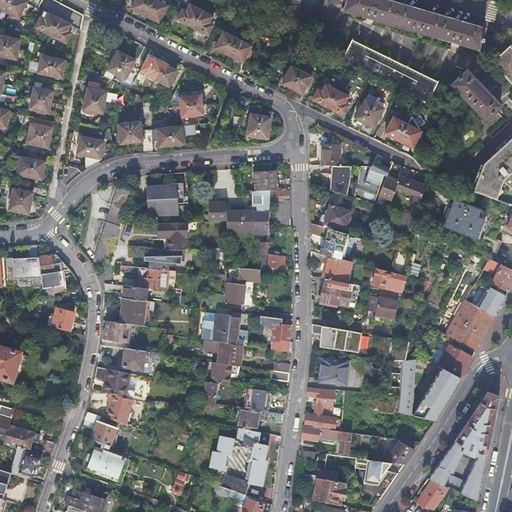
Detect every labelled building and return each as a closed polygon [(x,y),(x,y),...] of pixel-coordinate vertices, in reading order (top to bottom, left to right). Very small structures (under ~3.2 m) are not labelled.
[(0,0),(0,8),(18,18),(25,3),(31,5),(33,0),(0,0)] [(34,27),(65,43),(70,33),(66,31),(69,25),(79,31),(81,25),(83,15),(53,0),(40,0),(36,8),(43,12),(34,27)] [(140,13),(148,17),(153,20),(158,22),(166,6),(154,0),(134,0),(130,8),(134,10),(140,13)] [(385,0),(345,0),(343,10),(477,49),(483,28),(385,0)] [(185,11),(181,9),(176,19),(181,22),(199,31),(206,35),(212,25),(208,23),(211,16),(189,5),(185,11)] [(224,53),(232,57),(241,62),(244,57),(247,58),(250,51),(248,50),(250,46),(222,32),(214,48),(219,51),(224,53)] [(19,39),(0,35),(0,56),(15,59),(19,39)] [(133,41),(124,36),(116,51),(125,55),(133,41)] [(437,80),(352,39),(351,38),(340,61),(426,103),(437,80)] [(491,62),(511,85),(511,84),(511,49),(508,46),(491,62)] [(125,55),(116,51),(106,70),(124,79),(134,60),(125,55)] [(64,60),(40,56),(37,73),(60,78),(64,60)] [(168,86),(175,70),(172,68),(158,61),(154,59),(146,75),(168,86)] [(308,83),(310,79),(308,78),(310,76),(290,66),(289,68),(287,67),(285,71),(287,72),(281,83),(284,85),(297,91),(301,93),(306,82),(308,83)] [(484,120),(500,106),(465,70),(450,84),(484,120)] [(343,103),(346,96),(335,90),(324,85),(321,91),(317,89),(312,99),(315,101),(334,111),(342,115),(347,105),(343,103)] [(89,113),(89,111),(101,113),(105,92),(94,89),(94,87),(90,86),(89,88),(86,88),(82,110),(85,110),(85,112),(89,113)] [(335,90),(346,96),(349,92),(338,86),(335,90)] [(33,87),(31,98),(49,102),(52,91),(49,91),(49,88),(45,88),(45,90),(33,87)] [(239,95),(231,91),(227,104),(234,107),(239,95)] [(181,117),(202,114),(200,95),(178,97),(181,117)] [(376,97),(373,103),(381,108),(383,104),(377,101),(378,98),(376,97)] [(47,113),(49,103),(49,102),(31,98),(28,109),(40,111),(40,113),(44,114),(44,112),(47,113)] [(381,108),(373,103),(364,99),(354,118),(358,120),(367,124),(372,127),(382,108),(381,108)] [(151,113),(149,101),(138,102),(140,115),(151,113)] [(0,127),(5,128),(8,111),(0,108),(0,127)] [(266,139),(269,117),(250,114),(246,135),(266,139)] [(388,135),(393,138),(401,142),(406,144),(411,147),(419,131),(392,117),(383,133),(388,135)] [(143,134),(141,134),(139,121),(117,124),(118,137),(116,137),(117,141),(119,141),(119,144),(141,141),(141,138),(143,138),(143,134)] [(51,128),(30,124),(26,143),(47,148),(51,128)] [(182,144),(180,126),(171,127),(172,136),(167,137),(168,145),(182,144)] [(156,129),(158,147),(168,145),(167,137),(172,136),(171,127),(156,129)] [(80,137),(76,154),(100,159),(103,142),(80,137)] [(511,139),(510,138),(490,158),(486,162),(479,173),(472,192),(500,201),(511,204),(511,139)] [(322,165),(331,166),(340,166),(339,145),(321,145),(322,165)] [(44,162),(20,157),(16,174),(40,179),(44,162)] [(387,169),(371,162),(369,166),(368,166),(362,181),(375,187),(380,176),(384,177),(385,175),(385,174),(387,169)] [(322,165),(312,165),(312,174),(331,174),(331,166),(322,165)] [(387,169),(385,174),(393,177),(396,171),(388,167),(387,169)] [(342,170),(337,183),(352,189),(357,176),(342,170)] [(255,172),(256,192),(271,191),(277,190),(275,171),(255,172)] [(411,197),(407,215),(414,217),(420,188),(397,178),(394,185),(392,191),(404,196),(405,194),(411,197)] [(325,184),(309,180),(309,187),(333,194),(335,189),(325,186),(325,184)] [(389,191),(391,192),(392,191),(394,185),(382,180),(375,197),(385,201),(389,191)] [(171,185),(146,187),(147,216),(184,214),(183,183),(171,183),(171,185)] [(106,264),(112,247),(119,225),(119,224),(131,190),(118,186),(93,259),(96,267),(104,270),(105,266),(106,264)] [(32,193),(12,189),(8,210),(27,214),(32,193)] [(225,221),(225,232),(251,232),(268,232),(268,228),(271,193),(271,191),(256,192),(253,192),(253,212),(251,212),(251,211),(225,212),(225,221)] [(271,193),(268,228),(290,227),(289,192),(271,193)] [(450,200),(441,228),(474,238),(480,219),(475,217),(477,209),(450,200)] [(511,204),(500,201),(492,219),(511,229),(511,204)] [(208,204),(208,222),(225,221),(225,212),(225,203),(208,204)] [(321,215),(317,226),(331,230),(332,226),(345,229),(350,211),(329,204),(326,214),(323,214),(321,215)] [(397,214),(392,228),(406,232),(410,219),(397,214)] [(165,223),(164,248),(185,249),(185,223),(165,223)] [(317,226),(310,223),(309,232),(324,237),(321,252),(309,248),(309,252),(339,260),(347,235),(331,230),(317,226)] [(266,271),(266,278),(281,279),(281,274),(285,274),(285,267),(281,267),(282,258),(267,257),(266,254),(267,243),(259,243),(259,254),(257,270),(264,270),(264,271),(266,271)] [(38,257),(37,246),(30,246),(30,258),(5,261),(5,285),(13,285),(12,281),(30,279),(31,284),(35,288),(41,288),(40,287),(40,274),(38,261),(38,257)] [(144,248),(128,247),(129,259),(144,259),(144,262),(149,263),(148,270),(168,272),(169,264),(171,265),(172,262),(176,262),(184,263),(185,250),(164,251),(163,251),(144,248)] [(217,252),(216,276),(225,277),(225,269),(225,252),(217,252)] [(350,263),(339,260),(309,252),(309,259),(324,264),(320,279),(322,279),(345,284),(350,263)] [(511,257),(502,252),(497,263),(500,264),(511,270),(511,257)] [(67,276),(72,275),(56,254),(38,257),(38,261),(40,274),(40,287),(64,285),(65,289),(68,288),(67,276)] [(411,261),(408,271),(419,274),(422,264),(411,261)] [(511,280),(511,270),(500,264),(498,268),(493,266),(490,272),(494,274),(491,281),(507,289),(511,282),(511,280)] [(225,269),(225,277),(224,285),(226,285),(224,302),(223,302),(222,309),(240,311),(243,286),(238,286),(238,281),(263,282),(263,280),(264,271),(264,270),(257,270),(225,269)] [(403,277),(402,276),(374,269),(370,284),(400,292),(403,277)] [(139,281),(138,289),(146,290),(146,289),(165,291),(165,292),(166,293),(167,290),(173,291),(175,273),(168,272),(148,270),(147,281),(139,281)] [(352,311),(354,306),(357,286),(345,284),(322,279),(317,307),(344,314),(345,309),(352,311)] [(470,285),(462,300),(481,310),(489,295),(477,289),(478,286),(474,284),(473,286),(470,285)] [(123,287),(122,299),(144,302),(145,302),(146,290),(138,289),(123,287)] [(374,312),(373,316),(393,320),(397,302),(394,302),(396,294),(378,291),(377,298),(368,296),(365,310),(374,312)] [(211,308),(222,309),(223,302),(223,296),(212,295),(211,308)] [(122,299),(119,324),(141,327),(144,302),(122,299)] [(462,300),(443,336),(473,351),(493,316),(481,310),(462,300)] [(52,326),(69,331),(74,312),(67,310),(68,305),(58,303),(57,307),(55,316),(50,315),(48,324),(52,326)] [(23,310),(22,310),(9,308),(8,313),(21,316),(23,310)] [(173,309),(171,328),(182,329),(183,322),(188,323),(189,316),(184,315),(184,311),(173,309)] [(229,317),(227,345),(243,347),(246,348),(247,342),(237,341),(239,315),(229,314),(229,317)] [(227,345),(229,317),(214,316),(214,324),(202,323),(201,324),(201,330),(202,331),(200,331),(199,342),(217,344),(227,345)] [(119,324),(106,322),(103,341),(126,345),(127,337),(144,339),(145,328),(141,327),(119,324)] [(270,323),(269,328),(272,328),(271,341),(279,342),(278,349),(286,349),(288,326),(270,323)] [(313,325),(313,332),(323,334),(321,346),(359,353),(362,333),(330,327),(313,325)] [(67,340),(82,345),(84,335),(69,331),(67,340)] [(431,363),(440,368),(459,377),(471,356),(441,341),(431,363)] [(217,344),(215,366),(237,368),(240,369),(243,347),(227,345),(217,344)] [(142,351),(123,348),(120,366),(139,370),(142,351)] [(396,414),(433,419),(434,417),(459,377),(440,368),(413,412),(408,411),(409,407),(414,368),(423,373),(430,363),(413,353),(412,360),(407,360),(403,360),(396,414)] [(0,355),(0,376),(1,377),(0,382),(0,384),(9,386),(9,385),(14,383),(15,378),(13,376),(12,375),(16,360),(0,355)] [(320,358),(317,381),(343,385),(346,362),(320,358)] [(287,373),(289,364),(278,362),(275,365),(275,372),(287,373)] [(104,379),(106,368),(96,365),(94,377),(104,379)] [(215,366),(212,366),(210,383),(216,384),(227,385),(228,379),(236,380),(237,368),(215,366)] [(101,390),(111,393),(123,396),(125,387),(133,389),(135,378),(136,374),(128,372),(106,368),(104,379),(101,390)] [(275,372),(269,372),(268,379),(286,382),(287,373),(275,372)] [(206,382),(203,403),(213,404),(216,384),(210,383),(206,382)] [(125,387),(123,396),(131,399),(133,389),(125,387)] [(305,390),(304,396),(313,398),(313,406),(332,407),(333,393),(305,390)] [(106,418),(124,424),(132,399),(131,399),(123,396),(111,393),(108,402),(111,403),(106,418)] [(466,425),(427,480),(431,481),(446,488),(450,490),(477,502),(483,474),(477,473),(476,477),(473,476),(472,480),(467,479),(472,458),(464,455),(464,456),(455,452),(460,445),(463,446),(460,451),(473,456),(476,452),(487,456),(500,400),(488,394),(466,425)] [(225,406),(241,408),(246,409),(247,402),(226,399),(225,406)] [(266,412),(282,414),(283,406),(267,404),(266,412)] [(0,416),(9,419),(12,409),(0,405),(0,416)] [(241,408),(238,428),(256,432),(258,418),(280,422),(282,414),(266,412),(246,409),(241,408)] [(303,415),(302,427),(332,431),(334,419),(303,415)] [(0,448),(0,449),(2,445),(27,452),(30,441),(36,442),(38,435),(7,426),(8,422),(0,420),(0,448)] [(90,439),(111,446),(117,428),(96,422),(90,439)] [(300,427),(299,440),(317,441),(317,440),(337,443),(338,440),(342,440),(340,454),(349,455),(352,433),(337,432),(332,431),(302,427),(300,427)] [(236,449),(238,447),(242,448),(243,451),(263,457),(268,435),(256,432),(238,428),(235,438),(219,435),(217,444),(231,447),(236,449)] [(32,454),(49,459),(54,444),(41,439),(40,442),(38,442),(36,442),(30,441),(27,452),(32,454)] [(384,462),(403,464),(413,450),(398,441),(384,462)] [(236,449),(231,447),(217,444),(215,451),(211,450),(207,467),(221,471),(223,464),(224,465),(226,463),(227,458),(229,458),(230,458),(232,457),(233,450),(236,449)] [(298,445),(297,452),(311,454),(312,448),(298,445)] [(92,455),(89,463),(87,470),(116,481),(124,458),(95,447),(92,455)] [(245,478),(244,483),(244,485),(245,485),(258,488),(264,461),(262,461),(263,457),(243,451),(245,453),(242,461),(243,464),(245,465),(243,474),(244,476),(245,478)] [(297,452),(296,461),(312,463),(313,454),(311,454),(297,452)] [(30,476),(31,472),(34,473),(38,459),(27,455),(26,459),(20,457),(16,471),(30,476)] [(0,499),(1,500),(9,474),(0,470),(0,499)] [(314,488),(312,501),(323,503),(336,505),(337,501),(341,501),(343,490),(339,490),(340,483),(332,481),(333,473),(315,470),(312,488),(314,488)] [(180,472),(171,491),(180,496),(189,476),(180,472)] [(221,478),(218,486),(234,491),(241,494),(242,494),(245,485),(244,485),(244,483),(221,478)] [(431,481),(416,504),(427,511),(431,511),(446,488),(431,481)] [(91,511),(101,511),(106,498),(107,495),(72,484),(65,503),(91,511)] [(218,486),(215,484),(212,491),(213,493),(225,498),(227,497),(240,501),(242,494),(241,494),(234,491),(218,486)] [(243,508),(247,496),(242,494),(240,501),(238,501),(236,502),(236,504),(237,506),(243,508)] [(258,511),(262,501),(261,501),(247,496),(243,508),(241,511),(258,511)] [(55,500),(50,511),(91,511),(65,503),(55,500)] [(463,511),(475,511),(477,505),(461,502),(459,511),(463,511)] [(336,505),(323,503),(321,511),(342,511),(343,510),(335,509),(336,505)]
